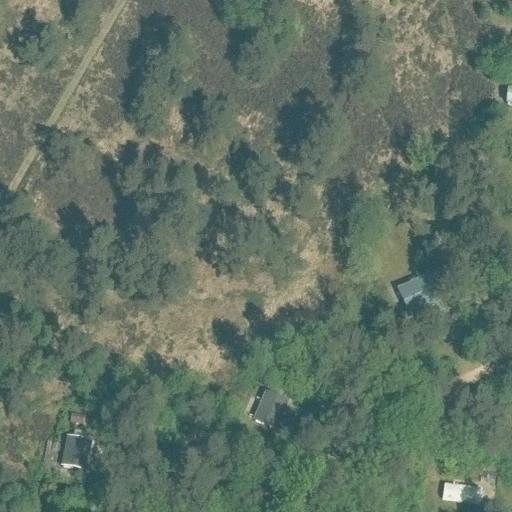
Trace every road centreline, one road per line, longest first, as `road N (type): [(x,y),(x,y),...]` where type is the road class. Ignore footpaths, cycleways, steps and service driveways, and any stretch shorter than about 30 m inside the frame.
road 1 (track): [(239,511),(415,405),(511,360)]
road 2 (track): [(123,0),(0,216)]
road 3 (track): [(395,417),(301,414),(280,440),(291,478)]
